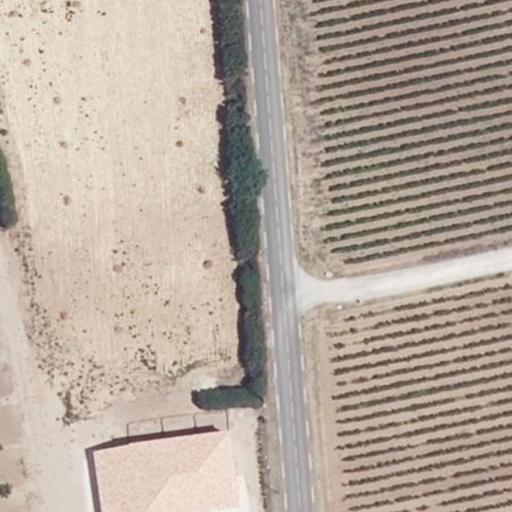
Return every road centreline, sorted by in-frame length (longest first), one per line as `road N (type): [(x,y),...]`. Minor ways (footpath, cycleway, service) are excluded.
road 1 (tertiary): [(260,0),(301,511)]
road 2 (track): [(0,255),(41,511)]
